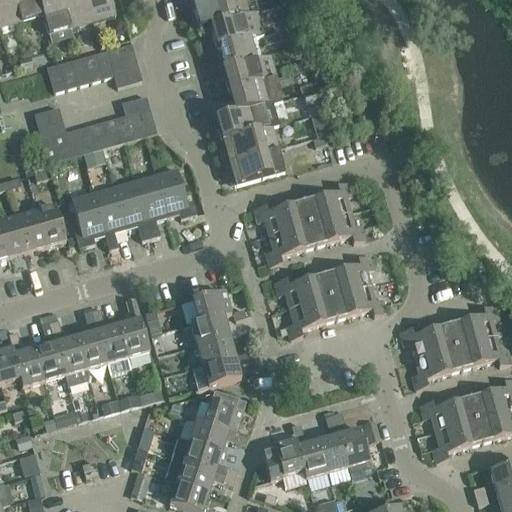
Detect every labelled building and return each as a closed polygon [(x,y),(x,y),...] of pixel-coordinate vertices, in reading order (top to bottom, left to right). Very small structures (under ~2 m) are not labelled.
[(0,0),(0,31),(21,25),(13,0),(0,0)] [(13,0),(21,25),(43,19),(37,0),(13,0)] [(37,0),(43,19),(48,38),(71,32),(61,0),(37,0)] [(61,0),(71,32),(93,26),(85,0),(61,0)] [(115,19),(110,0),(109,0),(85,0),(93,26),(115,19)] [(189,0),(192,11),(229,0),(189,0)] [(199,33),(210,30),(249,18),(244,0),(229,0),(192,11),(199,33)] [(277,0),(276,0),(268,2),(270,11),(280,9),(277,0)] [(253,17),(249,18),(210,30),(216,52),(220,51),(220,50),(254,41),(264,39),(257,16),(253,17)] [(258,56),(254,41),(220,50),(220,51),(224,65),(226,72),(260,62),(258,56)] [(110,68),(135,61),(132,49),(107,56),(110,68)] [(95,59),(102,84),(114,81),(114,80),(110,68),(107,56),(95,59)] [(46,67),(43,59),(32,62),(34,70),(46,67)] [(83,62),(90,87),(102,84),(95,59),(83,62)] [(260,62),(226,72),(222,73),(229,96),(276,82),(270,60),(260,63),(260,62)] [(135,61),(110,68),(114,80),(138,73),(135,61)] [(19,65),(21,73),(34,70),(32,62),(19,65)] [(71,66),(78,91),(90,87),(83,62),(71,66)] [(59,69),(66,94),(78,91),(71,66),(59,69)] [(46,73),(53,98),(66,94),(59,69),(46,73)] [(117,93),(142,86),(138,73),(114,80),(114,81),(117,93)] [(263,110),(282,105),(276,82),(229,96),(235,117),(235,118),(263,110)] [(310,87),(298,90),(300,99),(312,96),(310,87)] [(320,105),(317,95),(303,99),(306,109),(320,105)] [(121,108),(125,120),(150,114),(146,101),(121,108)] [(235,117),(216,123),(222,145),(269,132),(263,110),(235,118),(235,117)] [(59,112),(34,119),(38,132),(62,125),(59,112)] [(129,133),(153,126),(150,114),(125,120),(129,133)] [(113,124),(120,149),(132,145),(129,133),(125,120),(113,124)] [(120,149),(113,124),(101,127),(108,152),(120,149)] [(48,169),(66,141),(65,137),(62,125),(38,132),(48,169)] [(153,126),(129,133),(132,145),(157,139),(153,126)] [(108,152),(101,127),(89,131),(96,155),(108,152)] [(96,155),(89,131),(77,134),(84,159),(96,155)] [(272,131),(269,132),(222,145),(228,167),(278,153),(272,131)] [(84,159),(77,134),(65,137),(66,141),(48,169),(84,159)] [(325,140),(313,144),(315,152),(327,148),(325,140)] [(234,190),(285,176),(278,153),(228,167),(234,190)] [(102,154),(84,159),(87,172),(105,167),(102,154)] [(46,174),(34,178),(37,186),(48,182),(46,174)] [(187,207),(177,175),(155,181),(167,223),(179,219),(180,225),(197,220),(193,205),(187,207)] [(160,241),(156,226),(167,223),(155,181),(135,187),(151,244),(160,241)] [(21,190),(19,183),(8,186),(10,193),(21,190)] [(0,187),(0,196),(10,193),(8,186),(0,187)] [(137,231),(142,246),(151,244),(135,187),(114,193),(126,234),(137,231)] [(270,271),(282,268),(280,261),(351,241),(353,248),(365,244),(361,231),(354,232),(346,202),(353,201),(349,187),(337,190),(339,196),(267,216),(266,210),(254,213),(258,227),(264,225),(273,255),(266,257),(270,271)] [(105,240),(109,255),(119,253),(114,238),(126,234),(114,193),(93,198),(105,240)] [(94,244),(105,240),(93,198),(71,205),(81,237),(75,239),(79,254),(95,249),(94,244)] [(66,246),(55,209),(36,215),(47,252),(66,246)] [(18,220),(28,257),(47,252),(36,215),(18,220)] [(0,224),(0,228),(10,262),(28,257),(18,220),(0,224)] [(0,264),(10,262),(0,228),(0,264)] [(374,321),(386,318),(382,304),(375,306),(366,276),(373,274),(369,260),(357,263),(359,269),(288,290),(286,283),(274,287),(278,300),(285,298),(293,328),(287,330),(290,344),(302,341),(301,335),(372,315),(374,321)] [(192,305),(198,326),(198,327),(223,320),(224,321),(231,318),(225,296),(192,305)] [(137,314),(134,304),(126,306),(129,317),(137,314)] [(412,381),(416,394),(428,391),(426,385),(497,365),(499,371),(511,368),(507,354),(500,356),(492,326),(499,324),(495,310),(483,313),(485,320),(413,340),(411,333),(399,337),(403,350),(410,349),(419,379),(412,381)] [(103,324),(100,313),(92,316),(95,326),(103,324)] [(132,326),(119,330),(128,363),(149,357),(140,324),(137,314),(129,317),(132,326)] [(244,314),(233,317),(236,325),(246,322),(244,314)] [(155,315),(145,318),(147,327),(158,324),(155,315)] [(84,318),(87,328),(95,326),(92,316),(84,318)] [(198,326),(190,328),(191,329),(197,350),(229,340),(226,328),(224,321),(223,320),(198,327),(198,326)] [(103,324),(95,326),(98,336),(107,369),(110,380),(131,374),(128,363),(119,330),(106,334),(103,324)] [(61,336),(58,325),(50,327),(53,338),(61,336)] [(90,338),(77,342),(86,375),(107,369),(98,336),(95,326),(87,328),(90,338)] [(42,330),(44,340),(53,338),(50,327),(42,330)] [(61,336),(53,338),(56,348),(65,380),(69,393),(90,387),(86,375),(77,342),(64,346),(61,336)] [(17,337),(8,339),(11,350),(20,347),(17,337)] [(47,350),(35,354),(44,386),(65,380),(56,348),(53,338),(45,340),(47,350)] [(229,340),(197,350),(202,371),(235,361),(229,340)] [(253,347),(243,350),(245,358),(255,356),(253,347)] [(15,359),(13,352),(0,355),(0,389),(0,390),(21,384),(14,360),(15,359)] [(21,384),(23,392),(44,386),(35,354),(15,359),(14,360),(21,384)] [(255,356),(245,358),(247,367),(258,364),(255,356)] [(235,361),(202,371),(193,373),(199,395),(241,383),(238,371),(248,368),(247,367),(245,358),(235,361)] [(434,413),(432,406),(420,410),(424,424),(431,422),(439,452),(432,454),(436,468),(448,464),(446,458),(511,439),(511,383),(503,386),(505,393),(434,413)] [(138,400),(141,409),(162,403),(160,394),(138,400)] [(235,414),(238,403),(216,396),(214,396),(204,427),(204,428),(228,436),(228,437),(236,439),(236,438),(243,417),(241,416),(235,414)] [(121,415),(140,410),(138,400),(118,405),(121,415)] [(245,405),(238,403),(235,414),(241,416),(245,405)] [(116,406),(102,410),(104,420),(119,416),(116,406)] [(182,412),(171,409),(169,417),(179,420),(182,412)] [(85,414),(75,417),(78,427),(88,424),(85,414)] [(22,415),(12,418),(14,427),(25,424),(22,415)] [(74,428),(71,416),(54,421),(57,433),(74,428)] [(333,419),(336,430),(339,440),(348,472),(370,466),(360,434),(347,438),(341,417),(333,419)] [(328,432),(336,430),(333,419),(325,422),(328,432)] [(54,422),(43,425),(47,436),(57,433),(54,422)] [(226,444),(246,451),(248,442),(236,438),(236,439),(228,437),(228,436),(204,428),(204,427),(196,425),(190,446),(222,457),(226,444)] [(369,448),(381,445),(376,426),(363,430),(369,448)] [(303,439),(300,429),(291,431),(294,441),(303,439)] [(143,434),(139,447),(149,450),(153,437),(143,434)] [(29,438),(15,442),(19,454),(33,450),(29,438)] [(318,446),(327,478),(348,472),(339,440),(318,446)] [(178,443),(172,463),(215,477),(225,480),(228,472),(218,469),(222,457),(190,446),(178,443)] [(274,454),(262,457),(270,486),(282,483),(303,477),(304,476),(297,452),(298,451),(296,444),(273,450),(274,454)] [(303,477),(305,484),(327,478),(318,446),(298,451),(297,452),(304,476),(303,477)] [(137,452),(130,474),(140,477),(146,455),(137,452)] [(35,457),(19,462),(25,481),(41,477),(35,457)] [(172,463),(165,484),(176,487),(209,498),(212,485),(222,489),(225,480),(215,477),(172,463)] [(98,481),(94,467),(81,471),(86,485),(98,481)] [(511,468),(490,475),(496,497),(511,492),(511,468)] [(238,475),(228,472),(225,480),(235,484),(238,475)] [(131,500),(143,504),(150,481),(138,477),(131,500)] [(39,479),(30,481),(36,502),(45,499),(39,479)] [(222,489),(233,492),(235,484),(225,480),(222,489)] [(209,511),(205,510),(209,498),(176,487),(169,509),(179,511),(209,511)] [(0,511),(9,510),(4,489),(0,489),(0,511)] [(483,491),(473,494),(475,503),(486,500),(483,491)] [(500,511),(511,511),(511,492),(496,497),(500,511)] [(274,510),(276,501),(266,498),(263,506),(274,510)] [(478,511),(488,508),(486,500),(475,503),(478,511)] [(42,511),(40,501),(27,505),(28,511),(42,511)] [(345,511),(343,503),(335,505),(337,511),(345,511)]
